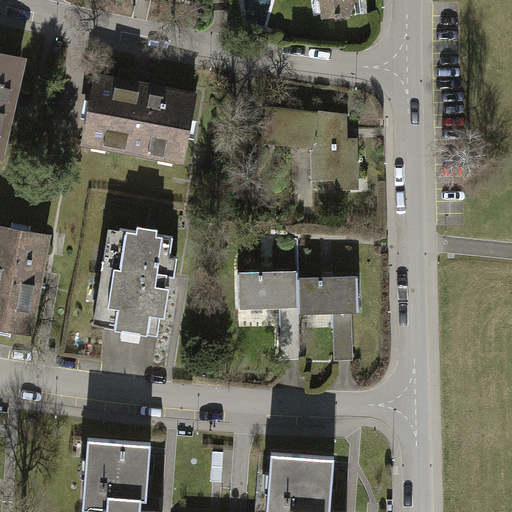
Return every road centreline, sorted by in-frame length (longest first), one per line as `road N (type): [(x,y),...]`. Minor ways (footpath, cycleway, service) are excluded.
road 1 (residential): [(0,370),(232,401),(420,410)]
road 2 (residential): [(0,9),(191,50),(408,67)]
road 3 (residential): [(408,67),(420,410)]
